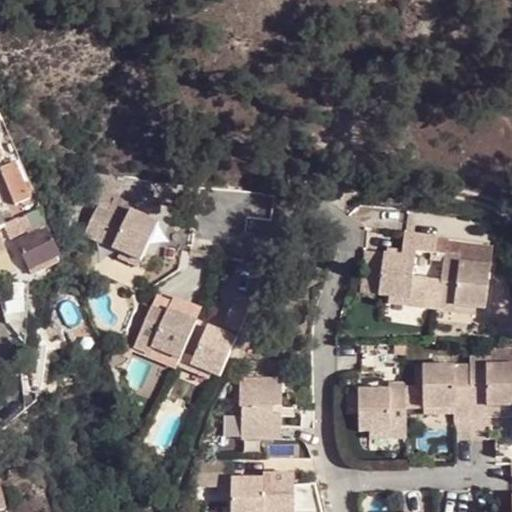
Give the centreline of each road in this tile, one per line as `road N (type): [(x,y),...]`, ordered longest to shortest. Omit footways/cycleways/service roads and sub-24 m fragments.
road 1 (residential): [(139,198),(199,196),(225,237),(265,242),(309,209),(347,225),(351,240),(327,327),(322,421),(336,481)]
road 2 (residential): [(336,481),(483,478)]
